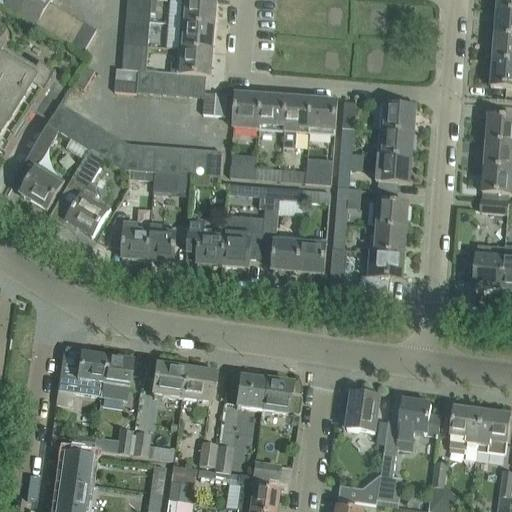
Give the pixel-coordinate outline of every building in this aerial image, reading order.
[(19,0),(22,1),(15,14),(37,27),(50,6),(40,0),(19,0)] [(150,24),(151,0),(128,0),(126,22),(150,24)] [(511,0),(498,0),(497,14),(511,15),(511,0)] [(214,29),(216,5),(183,1),(180,26),(214,29)] [(49,34),(62,13),(50,6),(37,27),(37,28),(49,34)] [(60,41),(73,19),(62,13),(49,34),(60,41)] [(511,40),(511,15),(497,14),(495,39),(511,40)] [(71,48),(84,26),(73,19),(60,41),(71,48)] [(148,49),(150,24),(126,22),(124,47),(148,49)] [(96,33),(84,26),(71,48),(83,55),(96,33)] [(212,54),(214,29),(180,26),(178,51),(212,54)] [(0,155),(5,159),(6,159),(34,113),(41,117),(48,121),(49,122),(50,121),(59,105),(61,101),(62,96),(61,92),(60,87),(57,84),(53,81),(56,76),(41,67),(38,72),(1,50),(6,40),(7,39),(7,38),(7,37),(7,36),(7,35),(7,34),(6,33),(5,32),(3,31),(2,30),(0,30),(0,155)] [(511,65),(511,40),(495,39),(493,64),(511,65)] [(146,73),(148,49),(124,47),(122,72),(139,73),(146,73)] [(211,77),(212,54),(178,51),(176,76),(179,76),(192,77),(206,79),(211,79),(212,78),(211,77)] [(511,90),(511,65),(493,64),(491,87),(490,87),(490,89),(511,90)] [(84,92),(95,73),(85,68),(74,86),(84,92)] [(138,85),(139,73),(122,72),(116,72),(115,83),(138,85)] [(151,96),(152,74),(146,73),(139,73),(138,85),(137,95),(151,96)] [(164,97),(166,75),(161,75),(152,74),(151,96),(159,97),(164,97)] [(177,98),(179,76),(176,76),(166,75),(164,97),(177,98)] [(191,99),(192,77),(179,76),(177,98),(191,99)] [(204,95),(206,79),(192,77),(191,99),(204,100),(204,95)] [(114,94),(137,96),(137,95),(138,85),(115,83),(114,94)] [(214,118),(216,96),(204,95),(204,100),(203,117),(214,118)] [(226,119),(227,97),(216,96),(214,118),(226,119)] [(259,133),(261,99),(238,97),(238,96),(236,96),(234,131),(259,133)] [(283,134),(286,101),(261,99),(259,133),(283,134)] [(308,136),(311,102),(286,101),(283,134),(284,135),(283,150),(295,151),(296,135),(308,136)] [(335,138),(337,104),(336,104),(335,104),(311,102),(308,136),(335,138)] [(382,108),(380,128),(380,133),(414,136),(415,112),(416,112),(416,110),(415,110),(415,105),(398,103),(398,109),(382,108)] [(354,132),(356,106),(344,105),(342,131),(354,132)] [(57,133),(70,112),(61,107),(48,128),(57,133)] [(69,140),(82,119),(70,112),(57,133),(60,135),(69,140)] [(81,147),(93,126),(82,119),(69,140),(81,147)] [(511,147),(511,121),(488,119),(488,121),(489,121),(487,145),(511,147)] [(105,133),(93,126),(81,147),(89,152),(93,155),(105,133)] [(60,135),(57,133),(48,128),(27,162),(37,168),(21,198),(22,198),(23,197),(46,211),(46,212),(47,213),(65,183),(40,168),(60,135)] [(352,156),(354,132),(342,131),(341,155),(352,156)] [(104,162),(117,140),(105,133),(93,155),(104,162)] [(412,161),(414,136),(380,133),(378,158),(412,161)] [(129,147),(117,140),(104,162),(106,163),(117,170),(129,147)] [(511,172),(511,147),(487,145),(485,170),(511,172)] [(129,147),(117,170),(130,171),(137,172),(139,148),(129,147)] [(151,173),(152,149),(139,148),(137,172),(151,173)] [(164,174),(166,150),(152,149),(151,173),(155,174),(164,174)] [(178,176),(180,151),(166,150),(164,174),(178,176)] [(192,177),(194,152),(180,151),(178,176),(181,176),(192,177)] [(104,162),(93,155),(89,152),(56,207),(72,217),(67,225),(68,226),(68,225),(92,239),(91,240),(93,241),(110,211),(95,202),(98,198),(96,188),(91,185),(106,163),(104,162)] [(206,178),(208,153),(194,152),(192,177),(206,178)] [(222,154),(208,153),(206,178),(220,179),(222,154)] [(350,182),(352,156),(341,155),(338,181),(350,182)] [(410,185),(412,161),(378,158),(376,184),(379,184),(411,186),(411,185),(410,185)] [(255,182),(256,170),(230,168),(229,180),(255,182)] [(279,184),(280,172),(256,170),(255,182),(279,184)] [(511,197),(511,172),(485,170),(483,193),(482,193),(482,195),(511,197)] [(154,183),(155,174),(151,173),(137,172),(130,171),(130,181),(154,183)] [(305,186),(306,174),(280,172),(279,184),(305,186)] [(154,183),(153,195),(179,198),(181,176),(178,176),(164,174),(155,174),(154,183)] [(331,176),(306,174),(305,186),(330,188),(331,176)] [(278,202),(278,191),(267,190),(265,211),(277,212),(278,202)] [(303,204),(304,193),(278,191),(278,202),(303,204)] [(329,195),(304,193),(303,204),(328,206),(329,195)] [(337,201),(335,227),(346,228),(348,202),(337,201)] [(507,218),(508,205),(481,203),(480,215),(507,218)] [(409,206),(377,204),(374,204),(372,230),(406,233),(408,208),(409,208),(409,206)] [(147,263),(150,229),(129,228),(130,218),(119,217),(113,227),(111,250),(123,251),(123,262),(124,263),(124,262),(147,263)] [(226,235),(225,235),(223,269),(222,269),(222,270),(224,270),(224,269),(247,271),(247,272),(249,272),(250,260),(262,261),(264,223),(227,220),(226,235)] [(223,269),(225,235),(204,233),(205,225),(189,223),(187,255),(198,256),(198,268),(199,268),(199,267),(222,269),(223,269)] [(344,252),(346,228),(335,227),(333,251),(344,252)] [(176,231),(150,229),(147,263),(147,264),(149,264),(149,263),(172,265),(172,266),(174,266),(176,231)] [(404,257),(406,233),(372,230),(370,255),(404,257)] [(298,274),(301,240),(275,238),(273,274),(274,274),(274,273),(297,274),(298,274)] [(327,242),(301,240),(298,274),(297,274),(297,275),(299,275),(322,276),(322,277),(324,277),(327,242)] [(504,260),(505,250),(477,248),(477,258),(474,290),(502,292),(504,260)] [(511,292),(511,248),(505,248),(505,250),(504,260),(502,292),(511,292)] [(344,252),(333,251),(332,251),(330,278),(345,279),(347,252),(344,252)] [(402,281),(404,257),(370,255),(369,280),(361,279),(360,293),(390,295),(391,282),(403,283),(403,281),(402,281)] [(360,297),(360,293),(360,290),(344,289),(344,291),(343,296),(360,297)] [(100,392),(105,360),(80,356),(78,369),(61,367),(57,393),(99,400),(100,392)] [(127,396),(132,364),(105,360),(100,392),(127,396)] [(181,403),(185,371),(156,367),(150,409),(162,411),(163,401),(181,403)] [(211,407),(215,376),(185,371),(181,403),(211,407)] [(259,413),(263,383),(239,379),(235,410),(259,413)] [(291,387),(263,383),(259,413),(286,417),(291,387)] [(374,436),(380,400),(352,396),(347,432),(374,436)] [(438,441),(441,419),(430,417),(431,407),(403,403),(397,451),(411,453),(414,435),(436,438),(436,441),(438,441)] [(475,455),(481,414),(455,410),(449,452),(450,452),(450,454),(451,455),(463,457),(464,456),(464,454),(475,455)] [(505,459),(511,418),(481,414),(475,455),(505,459)] [(128,459),(131,434),(118,432),(115,457),(128,459)] [(91,454),(93,441),(67,437),(66,450),(91,454)] [(147,448),(148,439),(135,438),(132,459),(171,464),(172,451),(147,448)] [(211,471),(214,449),(200,447),(197,469),(211,471)] [(233,451),(218,450),(215,474),(230,476),(233,451)] [(384,455),(377,507),(398,510),(402,481),(393,480),(396,456),(384,455)] [(91,460),(64,457),(60,483),(87,486),(91,460)] [(253,465),(251,480),(268,483),(268,481),(277,483),(279,469),(253,465)] [(450,511),(454,492),(443,490),(446,467),(434,465),(431,489),(432,489),(428,511),(450,511)] [(153,469),(149,495),(162,496),(166,470),(153,469)] [(172,469),(167,503),(177,505),(180,486),(193,488),(196,472),(172,469)] [(509,511),(511,495),(511,476),(503,475),(497,511),(509,511)] [(266,492),(268,483),(251,480),(238,478),(237,489),(240,489),(236,511),(275,511),(278,494),(266,492)] [(81,511),(83,511),(87,486),(60,483),(57,508),(81,511)] [(364,506),(366,492),(340,488),(338,502),(364,506)] [(160,511),(162,496),(149,495),(146,511),(160,511)] [(167,503),(165,511),(175,511),(177,505),(167,503)]
